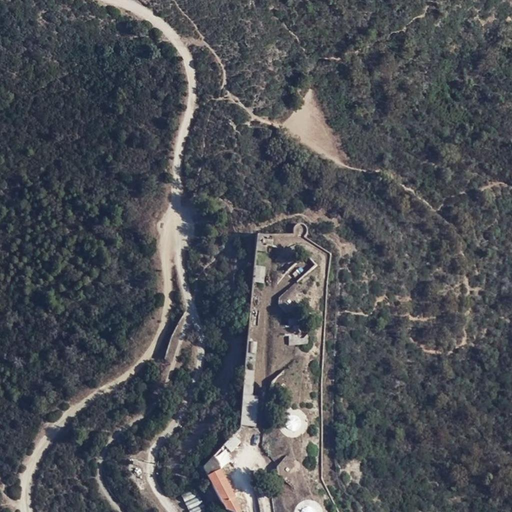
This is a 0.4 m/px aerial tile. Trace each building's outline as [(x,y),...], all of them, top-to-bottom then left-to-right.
[(307,237),(306,227),(296,228),(297,237),(307,237)] [(256,268),(254,284),(264,286),(266,269),(256,268)] [(291,272),(295,279),(303,274),(300,268),(291,272)] [(288,338),(289,346),(309,345),(308,337),(288,338)] [(245,356),(243,427),(258,428),(259,397),(254,397),(256,356),(245,356)] [(234,437),(223,448),(230,455),(241,444),(234,437)] [(202,467),(224,511),(241,511),(242,511),(217,460),(202,467)] [(185,500),(189,511),(198,511),(206,509),(200,494),(185,500)]
